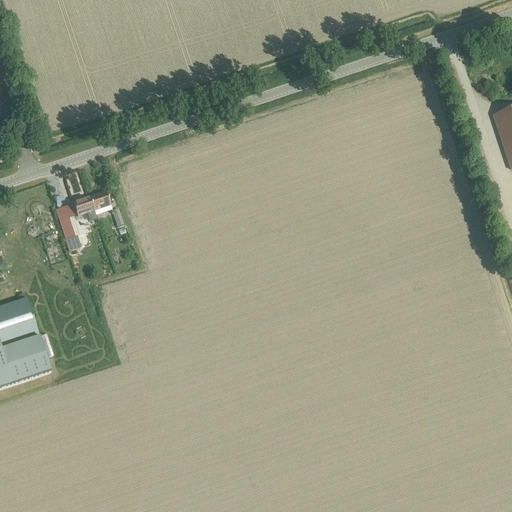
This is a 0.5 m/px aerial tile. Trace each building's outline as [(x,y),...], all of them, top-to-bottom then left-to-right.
[(511,170),(511,109),(492,116),(510,171),(511,170)] [(89,199),(93,211),(110,206),(106,193),(89,199)] [(95,217),(93,211),(89,199),(72,204),(77,217),(87,214),(89,219),(95,217)] [(61,219),(73,216),(70,202),(58,205),(61,219)] [(123,229),(122,224),(117,210),(112,212),(118,230),(123,229)] [(77,246),(91,242),(86,229),(73,233),(77,246)] [(0,349),(0,351),(1,350),(12,385),(40,375),(29,341),(39,338),(26,299),(0,307),(0,349)]
